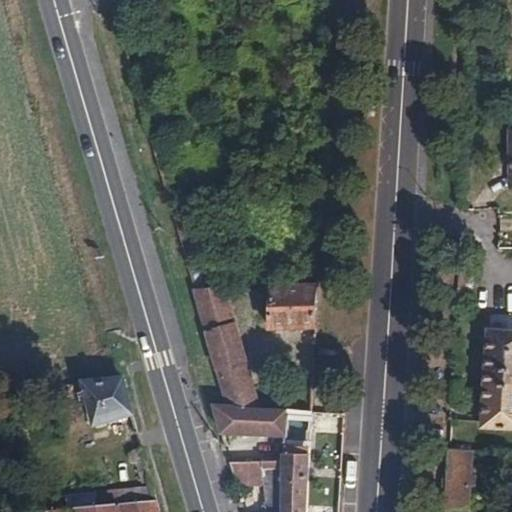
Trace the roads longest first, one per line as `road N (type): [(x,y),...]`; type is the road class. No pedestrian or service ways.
road 1 (primary): [(203,511),(48,4)]
road 2 (primary): [(410,0),(380,511)]
